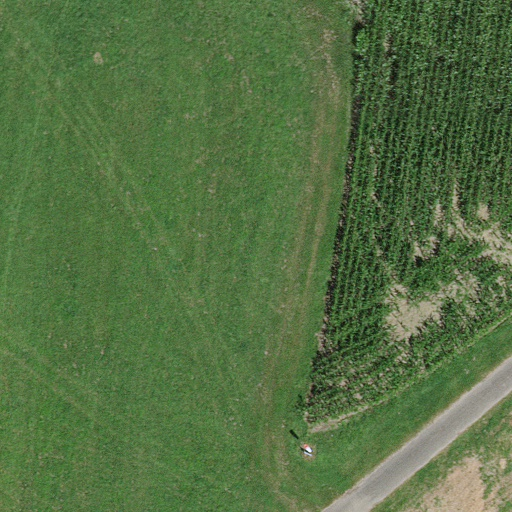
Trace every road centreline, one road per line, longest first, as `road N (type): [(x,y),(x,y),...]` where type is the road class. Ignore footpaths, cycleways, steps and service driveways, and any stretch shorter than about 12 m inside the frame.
road 1 (track): [(332,0),(352,23),(260,453),(309,511)]
road 2 (track): [(331,511),(511,370)]
